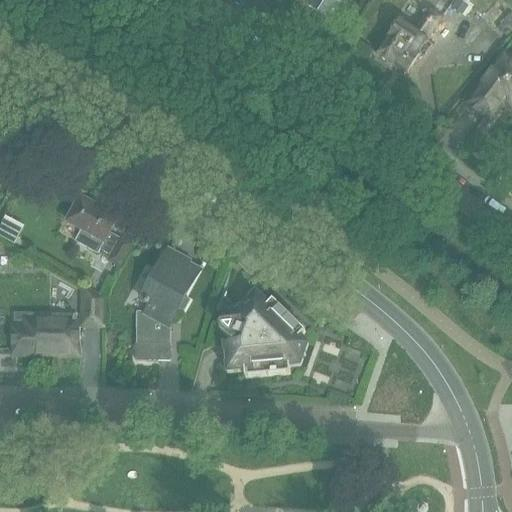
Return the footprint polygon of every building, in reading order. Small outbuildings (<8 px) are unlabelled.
[(296,0),(316,13),(324,0),(296,0)] [(401,22),(389,39),(389,40),(378,56),(393,66),(394,65),(408,74),(419,58),(416,56),(442,20),(429,11),(415,31),(401,22)] [(497,30),(500,33),(506,38),(511,31),(511,15),(511,14),(497,30)] [(467,105),(485,119),(490,123),(503,105),(511,111),(511,61),(504,55),(467,105)] [(0,177),(13,150),(0,143),(0,177)] [(80,199),(71,217),(67,224),(81,232),(75,243),(97,256),(100,251),(110,257),(109,261),(120,267),(132,246),(109,233),(117,219),(80,199)] [(10,227),(30,236),(37,221),(16,212),(10,227)] [(145,306),(149,308),(171,319),(172,320),(179,308),(184,311),(189,301),(184,299),(202,265),(196,274),(186,269),(188,264),(168,253),(157,273),(153,271),(139,298),(147,302),(145,306)] [(105,299),(82,287),(82,328),(105,328),(105,299)] [(221,313),(227,295),(226,294),(219,314),(227,323),(228,322),(228,323),(223,323),(222,324),(221,324),(220,325),(219,326),(219,327),(219,329),(219,330),(219,331),(220,332),(232,343),(233,343),(233,345),(224,346),(227,375),(244,374),(245,380),(290,376),(290,369),(300,368),(308,346),(301,339),(305,334),(273,302),(268,306),(256,294),(229,321),(221,313)] [(171,319),(149,308),(146,313),(136,313),(136,362),(170,363),(171,319)] [(14,322),(14,325),(14,329),(13,355),(40,356),(41,354),(50,354),(50,356),(69,356),(76,356),(76,341),(76,323),(76,322),(76,319),(76,318),(73,318),(73,319),(73,322),(73,323),(51,323),(50,323),(50,319),(50,317),(14,317),(14,322)]
